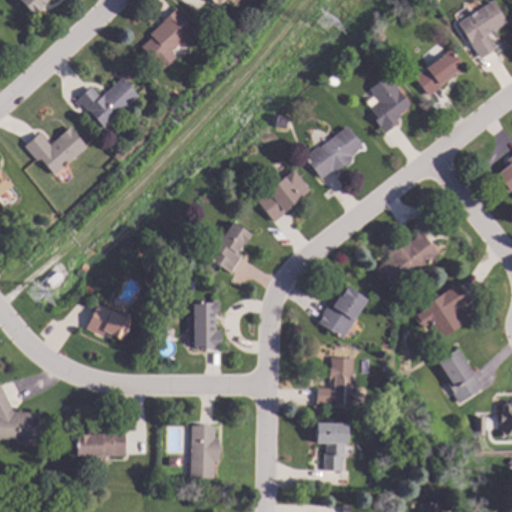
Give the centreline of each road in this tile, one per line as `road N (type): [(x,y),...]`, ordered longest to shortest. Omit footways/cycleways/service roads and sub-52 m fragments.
road 1 (residential): [(511,99),(275,283)]
road 2 (residential): [(0,307),(63,372),(104,383),(264,384)]
road 3 (residential): [(275,283),(260,511)]
road 4 (residential): [(0,102),(121,0)]
road 5 (residential): [(441,161),(511,267)]
